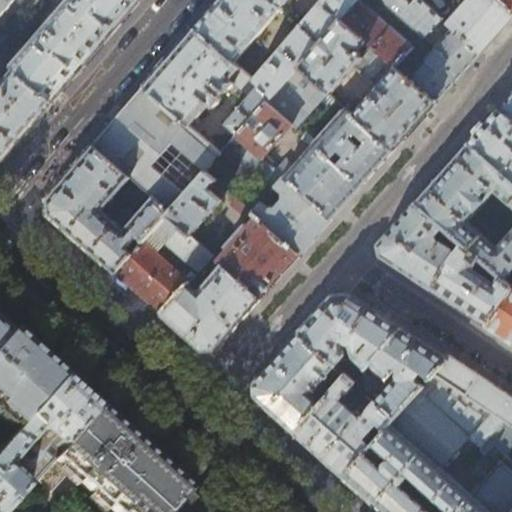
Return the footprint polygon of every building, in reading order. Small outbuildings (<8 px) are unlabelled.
[(0,0),(0,17),(14,0),(0,0)] [(98,50),(141,0),(140,0),(68,0),(11,65),(14,68),(53,102),(98,50)] [(234,62),(281,7),(272,0),(220,0),(219,2),(196,29),(234,62)] [(321,0),(300,25),(321,43),(325,37),(335,26),(342,18),(358,0),(321,0)] [(416,47),(363,0),(358,0),(342,18),(396,66),(410,78),(427,60),(415,48),(416,47)] [(422,0),(383,0),(437,48),(454,29),(449,24),(422,0)] [(511,10),(500,0),(462,0),(466,4),(449,24),(454,29),(480,52),(497,33),(511,16),(511,10)] [(511,0),(500,0),(511,10),(511,0)] [(396,66),(342,18),(335,26),(342,32),(332,43),(325,37),(321,43),(316,48),(323,54),(313,64),(307,58),(300,66),(329,93),(331,95),(356,67),(378,87),(396,66)] [(321,43),(300,25),(257,75),(253,71),(249,76),(272,97),(300,66),(307,58),(316,48),(321,43)] [(249,76),(234,62),(196,29),(170,59),(145,87),(191,126),(210,103),(214,107),(222,97),(209,86),(211,79),(226,92),(229,89),(244,102),(227,123),(239,134),(250,122),(257,114),(272,97),(249,76)] [(454,29),(437,48),(427,60),(410,78),(436,102),(458,77),(480,52),(454,29)] [(298,128),(329,93),(300,66),(272,97),(257,114),(262,120),(256,126),(250,122),(239,134),(265,157),(295,125),(298,128)] [(436,102),(410,78),(396,66),(378,87),(358,109),(352,104),(348,104),(345,108),(347,109),(392,151),(409,132),(436,102)] [(0,82),(0,160),(3,159),(4,158),(28,130),(53,102),(14,68),(2,82),(0,82)] [(222,153),(191,126),(145,87),(119,117),(94,146),(131,178),(153,197),(170,212),(206,171),(222,153)] [(511,94),(499,109),(511,120),(511,94)] [(347,109),(320,139),(311,131),(305,138),(313,146),(295,166),(287,159),(277,169),(332,218),(361,185),(392,151),(347,109)] [(511,120),(499,109),(479,131),(469,142),(511,180),(511,120)] [(277,169),(265,157),(239,134),(226,149),(273,191),(277,186),(284,192),(285,197),(276,207),(270,209),(263,202),(254,213),(258,217),(300,254),(316,236),(332,218),(277,169)] [(442,172),(416,202),(443,226),(463,243),(480,258),(499,275),(504,280),(510,273),(511,275),(511,180),(469,142),(442,172)] [(110,201),(131,178),(94,146),(70,173),(48,199),(49,214),(80,241),(116,273),(133,253),(127,248),(140,233),(146,238),(167,215),(170,212),(153,197),(137,215),(129,208),(117,222),(103,210),(107,205),(110,208),(114,204),(110,201)] [(217,180),(206,171),(170,212),(167,215),(190,236),(223,200),(209,188),(217,180)] [(443,226),(416,202),(378,244),(381,256),(405,271),(432,289),(456,253),(436,239),(435,235),(443,226)] [(237,324),(261,298),(219,261),(190,236),(167,215),(146,238),(133,253),(116,273),(203,350),(214,350),(237,324)] [(281,275),(300,254),(258,217),(248,229),(243,225),(224,246),(228,251),(219,261),(261,298),(281,275)] [(463,243),(456,253),(432,289),(457,306),(486,324),(511,287),(511,286),(504,280),(499,275),(493,283),(473,270),(480,258),(463,243)] [(511,287),(486,324),(510,341),(511,341),(511,287)] [(320,310),(300,332),(336,365),(346,354),(344,343),(351,346),(353,359),(366,369),(370,364),(402,328),(373,309),(348,293),(333,295),(320,310)] [(0,345),(10,333),(0,324),(0,345)] [(425,344),(402,328),(370,364),(387,379),(396,371),(398,372),(397,373),(397,374),(397,375),(397,377),(398,377),(376,401),(396,419),(448,359),(425,344)] [(341,370),(336,365),(300,332),(275,361),(254,385),(254,396),(273,413),(296,433),(319,406),(311,400),(319,391),(315,388),(327,374),(338,384),(346,374),(341,370)] [(0,452),(64,381),(38,358),(10,333),(0,345),(0,452)] [(511,395),(451,356),(448,359),(396,419),(385,431),(381,435),(345,477),(384,511),(511,511),(511,469),(500,460),(499,461),(500,463),(471,496),(442,469),(471,437),(483,447),(481,450),(487,455),(491,450),(486,445),(492,437),(495,443),(508,455),(511,450),(511,395)] [(341,370),(346,374),(349,377),(353,373),(345,366),(341,370)] [(356,383),(349,377),(346,374),(338,384),(319,406),(296,433),(322,457),(345,477),(381,435),(375,429),(379,425),(385,431),(396,419),(376,401),(371,408),(366,403),(360,409),(365,413),(361,418),(341,401),(356,383)] [(0,511),(7,511),(35,481),(98,411),(83,398),(64,381),(0,452),(0,511)] [(111,511),(174,511),(190,494),(133,441),(98,411),(35,481),(50,494),(68,474),(111,511)] [(210,511),(190,494),(174,511),(210,511)]
